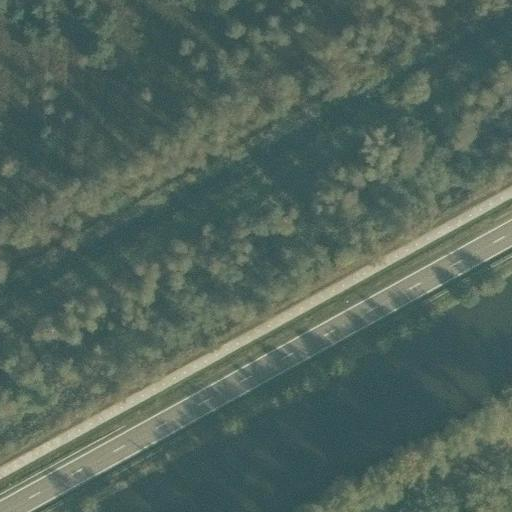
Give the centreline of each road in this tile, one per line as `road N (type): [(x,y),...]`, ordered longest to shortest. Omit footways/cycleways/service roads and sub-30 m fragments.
road 1 (secondary): [(11,511),(511,237)]
road 2 (unclassified): [(338,511),(511,417)]
